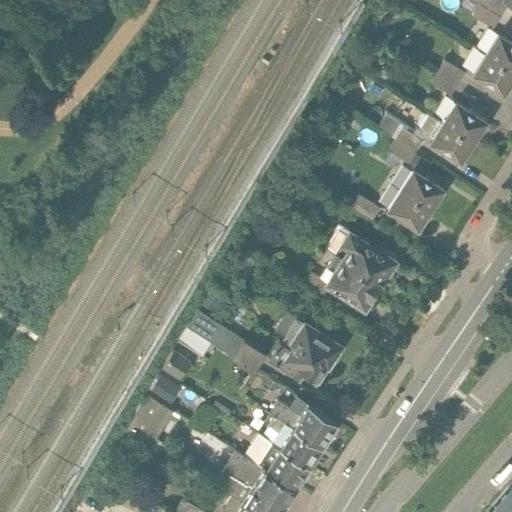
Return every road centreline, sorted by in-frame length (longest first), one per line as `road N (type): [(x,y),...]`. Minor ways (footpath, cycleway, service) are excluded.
road 1 (tertiary): [(344,511),(501,273)]
road 2 (residential): [(383,511),(511,358)]
